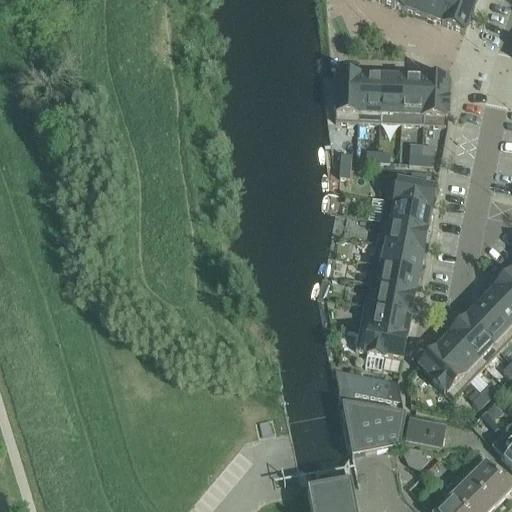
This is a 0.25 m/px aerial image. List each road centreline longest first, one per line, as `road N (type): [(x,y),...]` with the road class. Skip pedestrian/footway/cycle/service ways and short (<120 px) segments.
road 1 (residential): [(457,305),(499,84)]
road 2 (residential): [(339,35),(503,70)]
